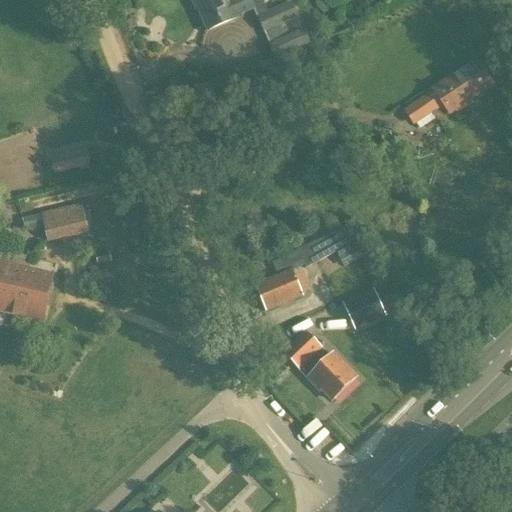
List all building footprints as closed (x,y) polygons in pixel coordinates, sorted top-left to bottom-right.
[(253,9),(252,7),(262,3),(263,4),(268,2),(267,0),(193,0),(206,31),(236,19),(235,17),(253,9)] [(262,3),(252,7),(253,9),(263,33),(268,45),(285,37),(280,25),(296,18),(291,3),(266,14),(263,4),(262,3)] [(448,115),(491,86),(475,62),(432,91),(433,92),(404,111),(414,126),(443,107),(448,115)] [(90,167),(86,148),(50,158),(54,176),(90,167)] [(46,244),(89,236),(81,206),(40,214),(21,219),(23,231),(43,227),(46,244)] [(314,243),(323,259),(354,242),(345,226),(314,243)] [(0,313),(42,323),(53,277),(0,264),(0,313)] [(265,313),(303,297),(292,271),(254,287),(265,313)] [(384,316),(377,302),(348,315),(355,330),(384,316)] [(332,401),(356,379),(333,354),(329,358),(305,333),(282,354),(319,393),(321,390),(332,401)]
